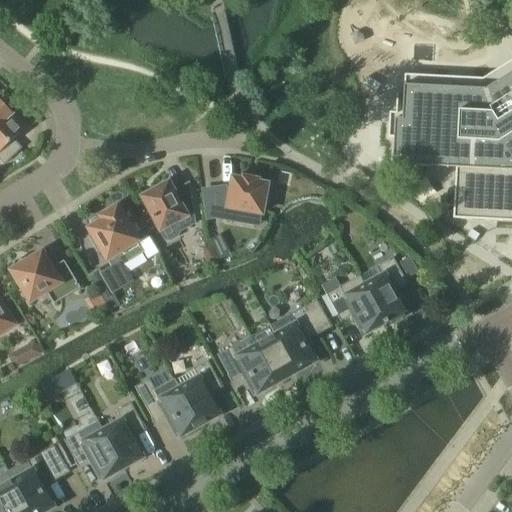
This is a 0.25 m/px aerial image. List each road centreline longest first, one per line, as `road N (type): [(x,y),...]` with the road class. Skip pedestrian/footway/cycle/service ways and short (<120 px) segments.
road 1 (residential): [(486,330),(159,511)]
road 2 (residential): [(0,204),(66,164),(68,145),(56,106),(0,55)]
